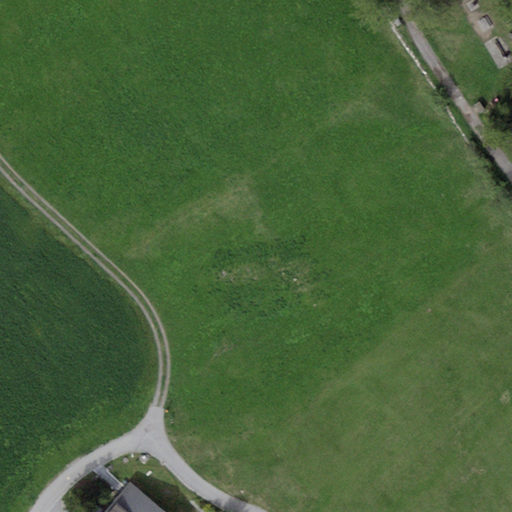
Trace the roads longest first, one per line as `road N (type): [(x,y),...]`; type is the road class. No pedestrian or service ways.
road 1 (track): [(0,161),(161,321),(165,384),(149,436),(186,476),(245,511)]
road 2 (track): [(511,167),(399,0)]
road 3 (residential): [(40,511),(56,484),(94,456),(149,436)]
